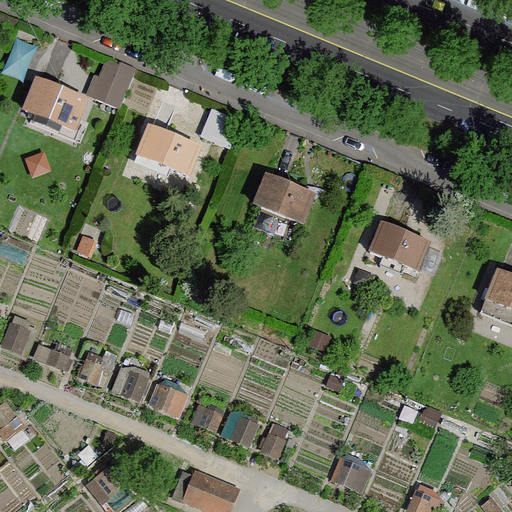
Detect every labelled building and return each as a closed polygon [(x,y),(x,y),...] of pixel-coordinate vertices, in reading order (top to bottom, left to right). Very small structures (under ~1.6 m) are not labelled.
[(18,38),(10,72),(31,77),(40,43),(18,38)] [(124,107),(139,67),(110,56),(94,96),(124,107)] [(86,104),(39,85),(28,112),(75,131),(86,104)] [(201,152),(151,131),(139,159),(191,179),(201,152)] [(314,198),(269,179),(258,207),(304,225),(314,198)] [(430,246),(384,227),(373,255),(419,273),(430,246)] [(511,311),(511,280),(500,275),(489,302),(511,311)] [(161,386),(157,409),(184,413),(188,391),(161,386)] [(220,511),(230,489),(198,475),(187,503),(209,511),(220,511)]
